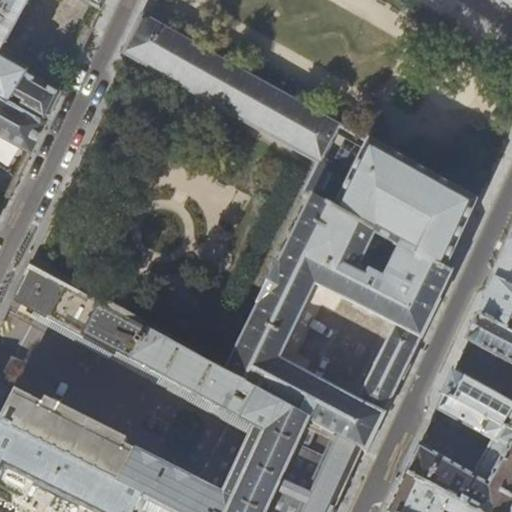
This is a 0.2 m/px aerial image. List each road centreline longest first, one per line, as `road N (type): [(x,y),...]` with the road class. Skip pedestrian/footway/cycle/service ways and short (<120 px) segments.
road 1 (residential): [(364,511),(511,195)]
road 2 (residential): [(128,0),(0,264)]
